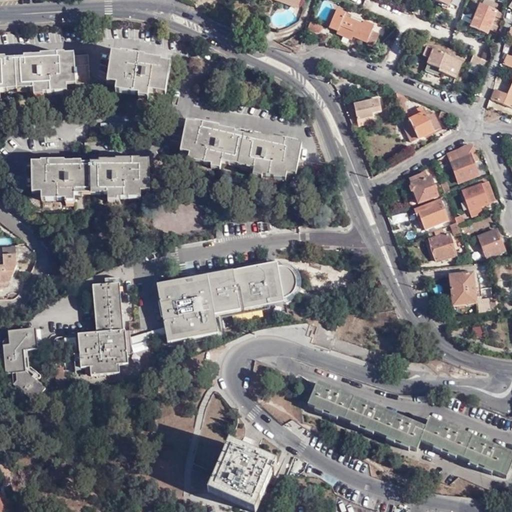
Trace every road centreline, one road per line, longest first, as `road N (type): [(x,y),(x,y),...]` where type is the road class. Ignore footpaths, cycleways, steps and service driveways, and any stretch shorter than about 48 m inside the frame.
road 1 (residential): [(511,389),(496,396),(400,386),(270,345),(242,350),(230,366),(235,392),(301,448),(363,483),(474,511)]
road 2 (tertiary): [(361,192),(425,330),(454,353),(511,368)]
road 3 (residential): [(287,68),(327,53),(480,122)]
road 4 (tertiary): [(287,68),(322,102),(361,192)]
road 5 (tertiary): [(0,14),(138,8)]
road 6 (residential): [(361,192),(480,122)]
road 7 (tertiary): [(168,14),(287,68)]
